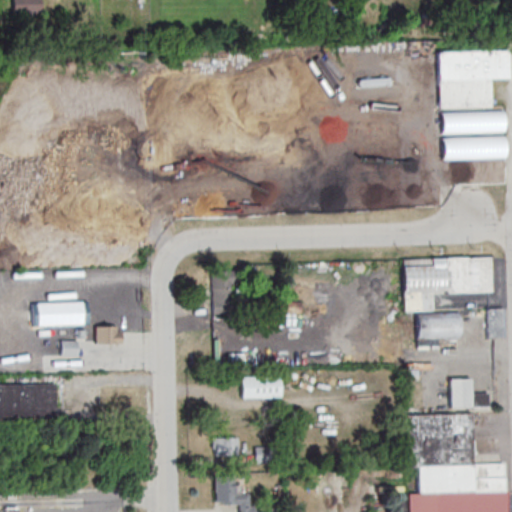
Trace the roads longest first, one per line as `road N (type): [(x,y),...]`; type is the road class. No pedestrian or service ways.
road 1 (residential): [(161,268),(191,243),(511,231)]
road 2 (residential): [(166,511),(161,268)]
